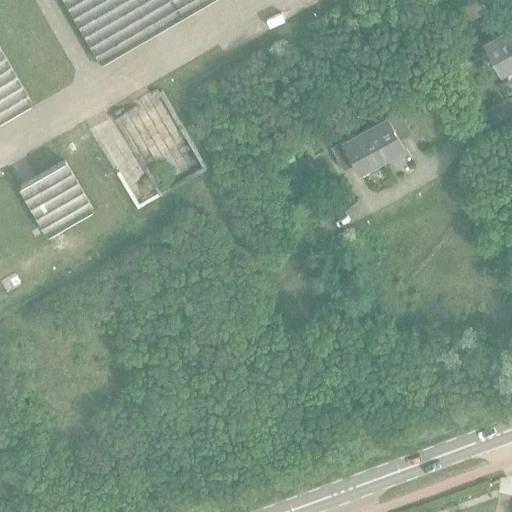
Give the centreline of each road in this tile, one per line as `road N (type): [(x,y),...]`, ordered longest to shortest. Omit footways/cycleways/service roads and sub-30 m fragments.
road 1 (secondary): [(290,511),(511,430)]
road 2 (unclassified): [(329,223),(511,114)]
